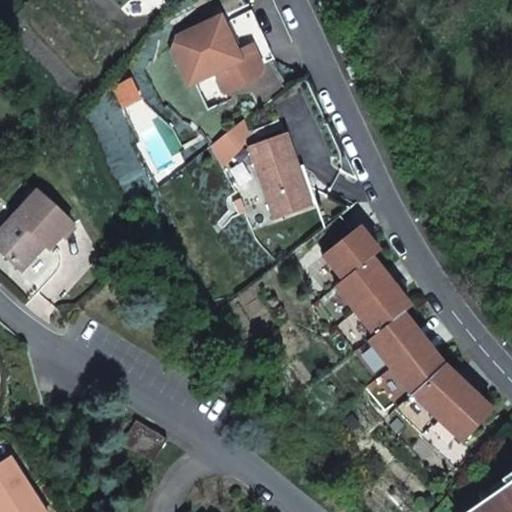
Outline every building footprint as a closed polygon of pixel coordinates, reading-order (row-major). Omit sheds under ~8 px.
[(172,31),(168,40),(186,79),(214,66),(223,87),(256,72),(259,62),(258,59),(271,53),(249,4),(221,17),(218,10),(172,31)] [(282,129),(245,141),(269,213),(302,201),(291,166),(293,165),(292,162),(282,129)] [(293,165),(291,166),(302,201),(311,199),(298,160),(292,162),(293,165)] [(38,192),(0,231),(0,251),(22,271),(46,246),(50,250),(73,226),(38,192)] [(356,219),(350,224),(359,235),(365,231),(356,219)] [(350,224),(320,248),(340,273),(332,279),(375,333),(404,310),(412,304),(400,289),(394,294),(384,282),(375,270),(381,265),(369,251),(376,245),(365,231),(359,235),(350,224)] [(390,277),(381,265),(375,270),(384,282),(390,277)] [(400,289),(390,277),(384,282),(394,294),(400,289)] [(375,333),(369,337),(389,364),(418,341),(408,329),(414,324),(404,310),(375,333)] [(423,337),(414,324),(408,329),(418,341),(423,337)] [(432,349),(423,337),(418,341),(427,353),(432,349)] [(427,353),(418,341),(389,364),(410,393),(443,362),(432,349),(427,353)] [(454,373),(443,362),(410,393),(437,416),(461,389),(450,378),(454,373)] [(466,384),(454,373),(450,378),(461,389),(466,384)] [(478,394),(466,384),(461,389),(473,400),(478,394)] [(473,400),(461,389),(437,416),(462,438),(491,405),(478,394),(473,400)] [(153,462),(167,440),(136,421),(123,442),(153,462)] [(0,510),(1,511),(44,511),(11,459),(0,466),(0,510)] [(511,511),(511,465),(476,490),(481,498),(460,511),(511,511)]
